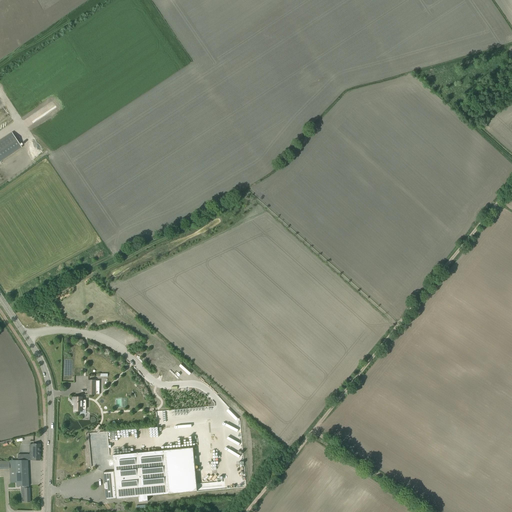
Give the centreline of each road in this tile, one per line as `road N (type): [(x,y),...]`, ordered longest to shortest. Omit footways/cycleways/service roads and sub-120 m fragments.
road 1 (track): [(511,185),(312,431)]
road 2 (secondary): [(47,511),(47,379),(0,297)]
road 3 (track): [(312,431),(436,511)]
